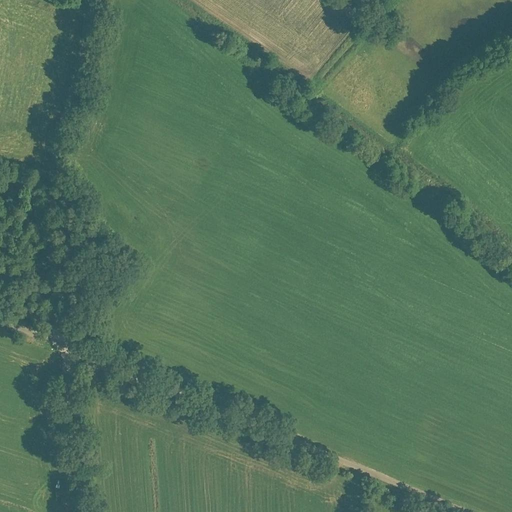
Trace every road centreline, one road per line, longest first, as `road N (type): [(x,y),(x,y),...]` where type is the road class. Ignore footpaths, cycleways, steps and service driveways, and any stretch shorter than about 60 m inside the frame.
road 1 (residential): [(61,344),(463,511)]
road 2 (residential): [(97,0),(51,164),(48,219),(61,344)]
road 3 (track): [(61,344),(80,511)]
